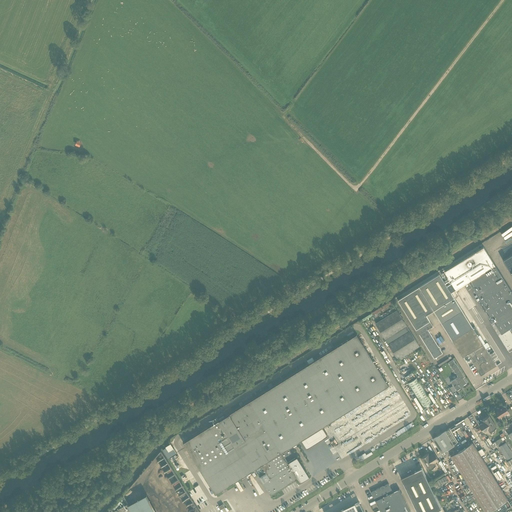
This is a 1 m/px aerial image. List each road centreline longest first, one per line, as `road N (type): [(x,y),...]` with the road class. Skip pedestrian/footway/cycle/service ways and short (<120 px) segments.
road 1 (unclassified): [(300,511),(511,380)]
road 2 (unknown): [(344,461),(414,413),(365,332)]
